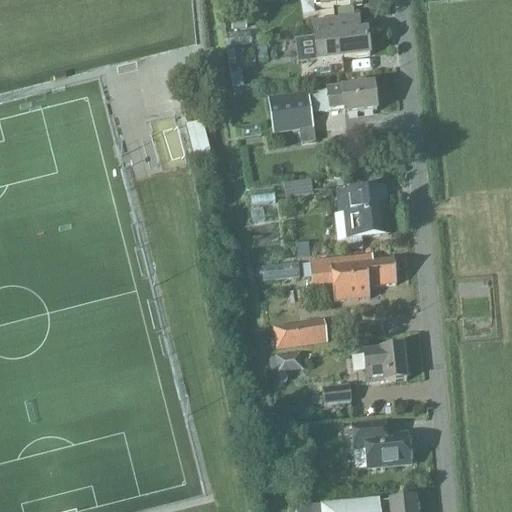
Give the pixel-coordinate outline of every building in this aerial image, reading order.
[(312,0),(314,9),(319,8),(319,11),(364,5),(363,0),(312,0)] [(311,27),(314,52),(315,55),(316,65),(369,58),(366,32),(360,33),(359,19),(317,24),(317,26),(311,27)] [(257,50),(259,66),(272,64),(277,54),(279,46),(257,50)] [(252,52),(232,51),(232,62),(252,62),(252,52)] [(308,96),(311,117),(343,112),(344,117),(376,113),(373,87),(341,91),(308,96)] [(311,117),(308,96),(308,94),(267,100),(272,138),(313,131),(311,117)] [(210,157),(202,124),(185,128),(194,162),(210,157)] [(273,189),(240,190),(240,211),(273,210),(273,189)] [(385,190),(335,195),(337,216),(334,216),(337,242),(389,237),(385,190)] [(301,271),(301,257),(286,257),(286,272),(301,271)] [(394,261),(373,263),(366,264),(365,258),(310,263),(312,287),(332,285),(334,304),(370,301),(369,290),(396,287),(394,261)] [(267,274),(267,289),(285,288),(285,273),(267,274)] [(324,324),(273,331),(277,353),(327,346),(324,324)] [(404,350),(363,354),(366,387),(407,382),(404,350)] [(302,374),(301,362),(275,363),(276,375),(302,374)] [(349,388),(348,388),(322,391),(324,408),(351,406),(349,388)] [(384,425),(351,429),(352,453),(364,452),(365,471),(409,467),(407,437),(386,439),(384,425)] [(304,511),(416,511),(416,502),(379,505),(379,502),(304,509),(304,511)]
